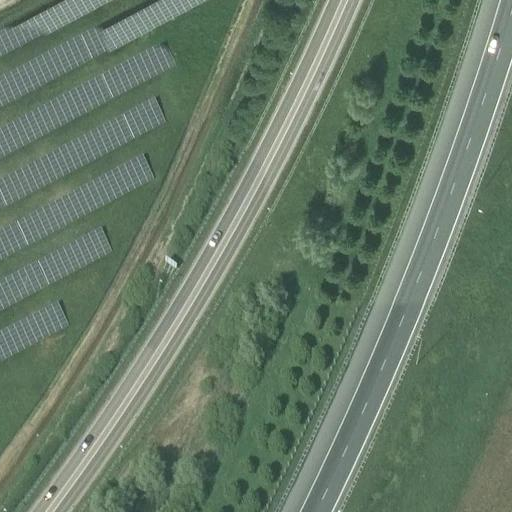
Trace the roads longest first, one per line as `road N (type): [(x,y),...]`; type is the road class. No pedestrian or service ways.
road 1 (secondary): [(66,511),(256,218),(366,0)]
road 2 (secondary): [(330,0),(231,205),(33,511)]
road 3 (motorway): [(511,7),(432,237),(316,511)]
